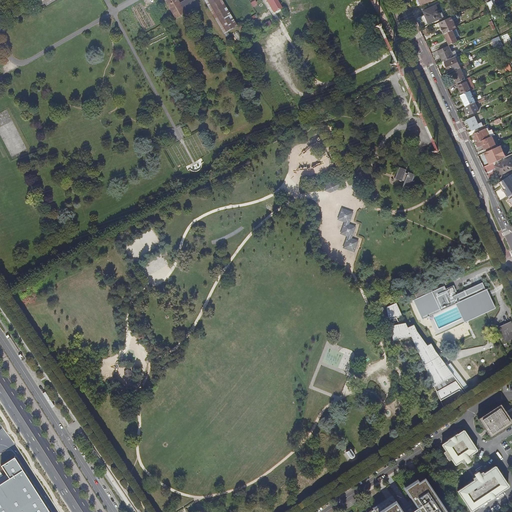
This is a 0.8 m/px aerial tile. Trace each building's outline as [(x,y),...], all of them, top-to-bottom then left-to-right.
[(197,4),(194,0),(165,0),(175,17),(197,4)] [(237,25),(221,0),(217,0),(208,6),(224,33),(237,25)] [(268,0),(274,10),(281,6),(277,0),(268,0)] [(422,16),(426,24),(441,18),(436,6),(424,10),(425,15),(422,16)] [(445,33),(452,30),(457,28),(453,20),(441,25),(445,33)] [(445,33),(444,34),(449,45),(458,41),(456,39),(453,31),(452,30),(445,33)] [(465,50),(461,42),(455,45),(459,53),(465,50)] [(449,45),(438,50),(440,55),(441,54),(444,61),(445,61),(454,57),(449,45)] [(454,57),(445,61),(450,72),(452,72),(460,68),(455,56),(454,57)] [(460,68),(452,72),(457,83),(465,79),(460,68)] [(467,82),(458,86),(462,94),(471,90),(475,88),(471,80),(467,82)] [(462,94),(460,95),(466,106),(475,102),(476,102),(474,98),(471,90),(462,94)] [(363,103),(360,98),(353,103),(355,107),(363,103)] [(466,106),(464,107),(467,114),(473,111),(474,113),(479,110),(475,102),(466,106)] [(467,119),(472,131),(479,128),(483,126),(482,123),(478,124),(474,116),(467,119)] [(483,126),(479,128),(480,130),(476,132),(476,133),(473,135),(476,143),(495,134),(492,129),(490,130),(488,127),(486,128),(485,125),(483,126)] [(495,134),(476,143),(478,147),(483,145),(485,149),(499,143),(495,134)] [(496,147),(485,153),(490,164),(494,162),(502,159),(496,147)] [(502,159),(494,162),(499,174),(511,168),(511,159),(511,158),(511,157),(511,153),(509,155),(502,159)] [(406,169),(400,167),(395,179),(401,181),(402,180),(405,181),(402,188),(408,190),(414,174),(408,172),(407,173),(405,172),(406,169)] [(506,178),(499,183),(507,194),(508,197),(511,194),(511,181),(509,177),(506,178)] [(333,187),(337,188),(339,184),(334,182),(327,185),(325,190),(329,191),(331,188),(333,187)] [(348,222),(352,213),(342,209),(339,219),(348,222)] [(351,237),(354,227),(345,224),(341,233),(351,237)] [(356,240),(349,238),(347,239),(344,246),(345,248),(352,251),(354,250),(357,243),(356,240)] [(428,288),(414,294),(416,299),(412,300),(414,303),(422,319),(427,316),(429,319),(436,335),(467,320),(484,312),(493,307),(489,297),(486,299),(484,293),(486,293),(482,283),(461,292),(449,298),(448,295),(456,291),(453,286),(445,289),(444,286),(430,292),(428,288)] [(441,400),(459,390),(463,394),(467,392),(445,364),(442,366),(440,363),(442,362),(438,355),(436,357),(433,352),(435,351),(430,343),(426,345),(417,331),(413,325),(407,327),(405,323),(398,324),(396,318),(402,316),(401,314),(396,303),(386,307),(393,340),(411,336),(427,370),(428,370),(430,373),(428,374),(438,395),(441,400)] [(511,339),(511,324),(511,321),(498,327),(505,342),(511,339)] [(511,421),(500,404),(478,418),(478,419),(478,420),(490,437),(491,437),(511,423),(511,421)] [(477,450),(463,430),(457,434),(457,433),(447,440),(447,441),(442,444),(442,445),(445,451),(443,452),(448,461),(451,459),(455,465),(461,461),(462,463),(465,461),(466,463),(471,460),(470,458),(472,456),(471,455),(471,454),(477,450)] [(350,449),(350,448),(346,451),(346,452),(346,453),(346,452),(347,454),(348,454),(348,455),(348,456),(349,456),(349,457),(350,458),(350,459),(351,458),(352,458),(354,457),(354,456),(355,456),(354,455),(354,454),(353,453),(353,452),(352,451),(352,450),(352,451),(351,449),(350,449)] [(0,511),(48,511),(11,455),(0,462),(0,465),(7,477),(0,481),(0,511)] [(508,486),(495,466),(484,473),(482,472),(480,473),(478,471),(473,474),(475,476),(472,478),(474,480),(457,491),(470,511),(487,500),(487,501),(497,495),(497,494),(508,486)] [(417,481),(404,489),(414,502),(419,511),(446,511),(424,479),(418,482),(417,481)] [(392,497),(374,509),(375,511),(401,511),(392,497)] [(419,511),(414,502),(401,511),(419,511)]
